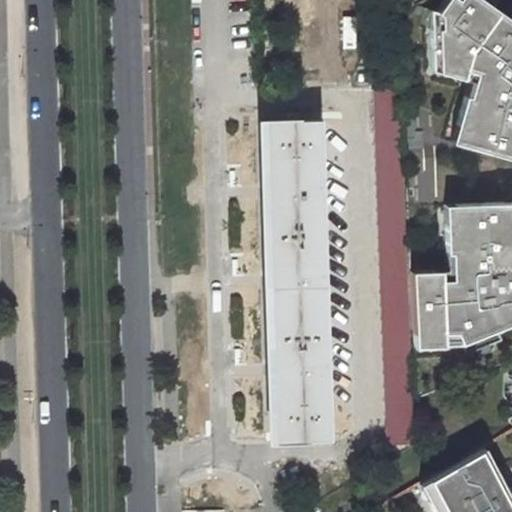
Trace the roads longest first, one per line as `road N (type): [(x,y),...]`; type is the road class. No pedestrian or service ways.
road 1 (primary): [(143,511),(125,0)]
road 2 (primary): [(39,0),(56,511)]
